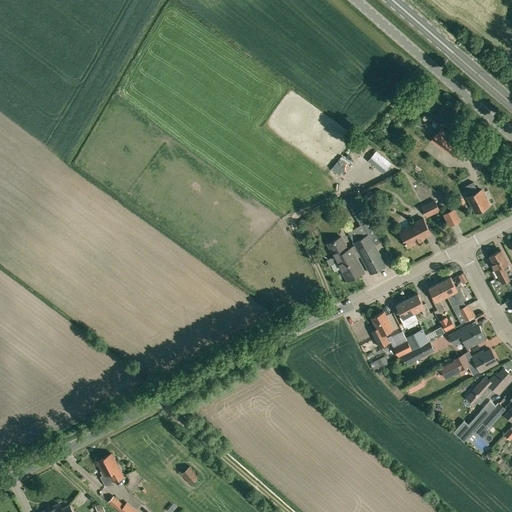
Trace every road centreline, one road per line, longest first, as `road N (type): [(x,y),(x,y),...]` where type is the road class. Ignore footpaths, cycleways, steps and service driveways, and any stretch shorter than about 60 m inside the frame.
road 1 (unclassified): [(0,486),(281,338)]
road 2 (residential): [(281,338),(462,247)]
road 3 (unclassified): [(508,130),(356,0)]
road 4 (track): [(283,511),(167,401)]
road 5 (primary): [(511,103),(391,0)]
